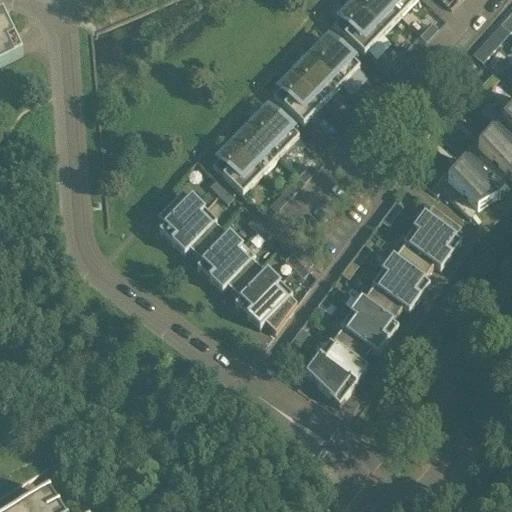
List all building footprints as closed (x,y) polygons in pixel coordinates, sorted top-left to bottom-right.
[(383,38),(400,21),(378,0),(361,0),(353,8),(383,38)] [(378,0),(400,21),(420,0),(419,0),(378,0)] [(334,29),(364,58),(383,38),(353,8),(334,29)] [(511,33),(511,14),(499,28),(509,37),(511,33)] [(0,70),(22,60),(13,40),(2,18),(0,18),(0,70)] [(426,46),(438,33),(432,27),(419,40),(426,46)] [(499,48),(489,39),(472,59),(481,67),(499,48)] [(359,71),(329,42),(309,62),(339,91),(359,71)] [(403,57),(409,63),(418,54),(412,48),(403,57)] [(394,66),(401,72),(409,63),(403,57),(394,66)] [(293,79),(323,108),(339,91),(309,62),(293,79)] [(492,77),(483,87),(490,92),(499,83),(492,77)] [(323,108),(293,79),(273,99),(303,129),(323,108)] [(359,111),(365,117),(377,104),(371,98),(359,111)] [(279,162),(298,142),(268,112),(249,132),(279,162)] [(511,116),(495,135),(511,149),(511,116)] [(348,134),(357,125),(351,118),(342,127),(348,134)] [(336,146),(348,134),(342,127),(330,140),(336,146)] [(437,138),(444,144),(452,135),(446,129),(437,138)] [(262,179),(279,162),(249,132),(232,149),(262,179)] [(497,192),(507,181),(511,185),(511,183),(511,149),(495,135),(468,165),(497,192)] [(212,170),(242,199),(262,179),(232,149),(212,170)] [(497,192),(468,165),(439,197),(469,223),(477,214),(496,203),(497,202),(498,203),(503,197),(497,192)] [(304,187),(317,174),(310,168),(298,181),(304,187)] [(218,199),(224,193),(215,184),(209,190),(218,199)] [(288,204),(296,195),(290,189),(281,198),(288,204)] [(233,202),(224,193),(218,199),(227,208),(233,202)] [(182,197),(157,223),(164,230),(159,235),(171,247),(203,214),(191,202),(189,204),(183,199),(182,197)] [(269,210),(276,216),(288,204),(281,198),(269,210)] [(403,210),(395,205),(388,215),(395,220),(403,210)] [(461,235),(432,213),(431,215),(426,221),(424,219),(413,234),(450,261),(461,247),(455,242),(460,236),(461,235)] [(203,214),(171,247),(184,260),(189,255),(195,261),(220,235),(214,229),(216,227),(203,214)] [(388,215),(380,225),(388,230),(395,220),(388,215)] [(247,227),(256,236),(262,230),(253,221),(247,227)] [(271,239),(262,230),(256,236),(265,245),(271,239)] [(440,275),(450,261),(413,234),(403,248),(405,250),(400,257),(429,278),(434,271),(440,275)] [(227,241),(220,235),(195,261),(202,267),(197,272),(209,284),(241,251),(229,239),(227,241)] [(357,257),(364,262),(371,252),(364,247),(357,257)] [(233,298),(258,272),(252,266),(254,264),(241,251),(209,284),(222,297),(227,291),(233,298)] [(356,273),(364,262),(357,257),(349,267),(356,273)] [(424,285),(429,278),(400,257),(395,264),(392,262),(382,276),(419,303),(429,289),(424,285)] [(300,267),(291,258),(285,264),(294,273),(300,267)] [(309,276),(300,267),(294,273),(303,282),(309,276)] [(258,272),(233,298),(239,304),(234,309),(247,321),(279,288),(267,276),(264,278),(258,272)] [(374,292),(369,299),(397,320),(403,313),(408,318),(419,303),(382,276),(371,290),(374,292)] [(279,288),(247,321),(260,333),(265,328),(275,339),(297,310),(290,303),(292,301),(279,288)] [(325,300),(332,305),(340,295),(333,290),(325,300)] [(392,327),(397,320),(369,299),(364,306),(361,304),(350,318),(387,346),(398,332),(392,327)] [(332,305),(325,300),(318,310),(325,315),(332,305)] [(337,342),(366,363),(371,356),(377,360),(387,346),(350,318),(340,333),(342,334),(337,342)] [(294,342),(301,347),(308,337),(301,332),(294,342)] [(289,363),(301,347),(294,342),(283,356),(289,363)] [(361,370),(366,363),(337,342),(332,348),(329,347),(319,361),(356,388),(366,374),(361,370)] [(339,411),(356,388),(319,361),(306,379),(339,411)] [(6,465),(19,488),(30,481),(16,458),(6,465)] [(0,481),(8,495),(19,488),(6,465),(0,468),(0,481)] [(0,499),(8,495),(0,481),(0,499)] [(58,511),(49,497),(24,511),(58,511)]
